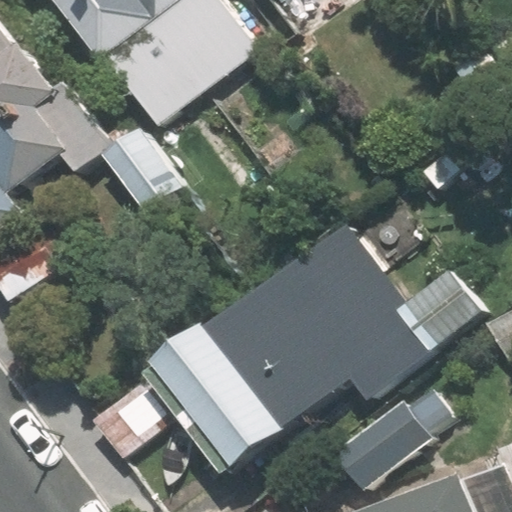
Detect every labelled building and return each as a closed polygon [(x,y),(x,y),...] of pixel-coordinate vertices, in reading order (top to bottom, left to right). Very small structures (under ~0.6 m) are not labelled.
[(240,0),(74,0),(166,125),(274,46),(240,0)] [(0,244),(39,215),(28,199),(76,163),(87,177),(114,157),(0,4),(0,244)] [(511,45),(466,76),(493,117),(511,104),(511,45)] [(198,187),(158,132),(116,162),(157,217),(198,187)] [(158,429),(191,408),(240,477),(399,366),(378,337),(413,313),(417,310),(362,231),(164,370),(170,378),(103,422),(132,465),(167,442),(158,429)] [(469,282),(466,278),(413,313),(416,318),(438,350),(441,355),(494,319),(491,315),(469,282)] [(511,320),(497,328),(511,358),(511,320)] [(422,409),(417,403),(345,461),(373,497),(446,440),(443,436),(459,423),(438,396),(422,409)] [(511,511),(511,469),(385,511),(511,511)]
